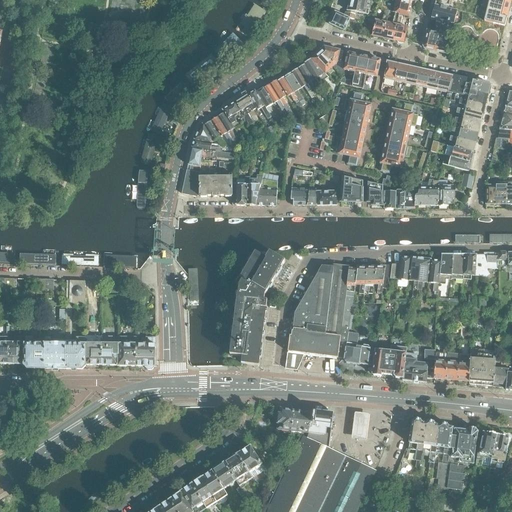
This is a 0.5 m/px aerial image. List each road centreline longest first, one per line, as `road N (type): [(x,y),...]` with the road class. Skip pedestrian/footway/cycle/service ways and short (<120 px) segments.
road 1 (residential): [(274,390),(284,299),(312,257),(511,248)]
road 2 (residential): [(401,214),(169,209)]
road 3 (tertiary): [(169,209),(186,127),(283,28)]
road 4 (residential): [(110,511),(221,439),(245,388)]
road 5 (residential): [(168,277),(0,273)]
road 6 (tertiary): [(0,474),(135,393)]
road 7 (residential): [(474,213),(503,78)]
road 8 (residential): [(0,381),(121,385),(135,393)]
road 9 (residential): [(414,58),(283,28)]
road 10 (tertiary): [(274,390),(408,400)]
